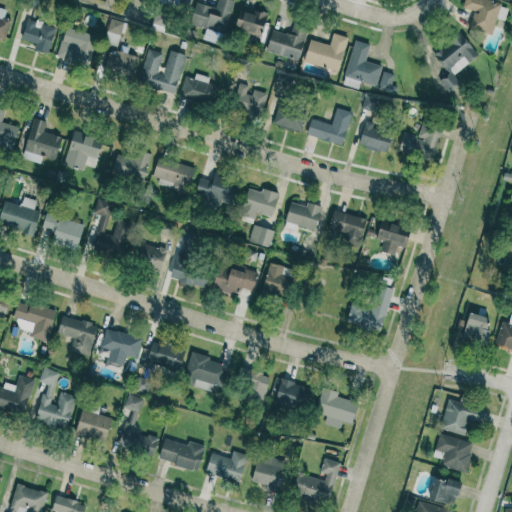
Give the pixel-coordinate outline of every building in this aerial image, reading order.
[(191,0),(159,0),(159,2),(189,10),(191,0)] [(469,29),(492,35),(500,3),(490,0),(464,0),(462,8),(473,11),(469,29)] [(9,20),(3,19),(6,9),(0,7),(0,37),(5,39),(9,20)] [(260,37),(267,16),(240,8),(234,29),(260,37)] [(104,41),(117,45),(123,22),(110,18),(104,41)] [(22,40),(35,43),(34,50),(49,54),(55,26),(26,20),(22,40)] [(299,60),(307,27),(293,23),(290,35),(271,30),(266,51),(299,60)] [(61,41),(56,57),(88,66),(96,37),(81,33),(77,45),(61,41)] [(310,39),(303,62),(338,72),(348,37),(332,33),(329,45),(310,39)] [(477,58),(462,33),(432,51),(448,76),(440,80),(450,97),(462,90),(452,74),(477,58)] [(344,78),(376,85),(381,65),(365,61),(369,44),(353,40),(344,78)] [(104,70),(131,80),(139,59),(112,48),(104,70)] [(169,51),(165,66),(160,65),(163,53),(147,49),(138,84),(175,94),(185,55),(169,51)] [(397,87),(391,85),(394,75),(382,71),(377,90),(395,95),(397,87)] [(209,77),(195,73),(194,79),(185,76),(179,96),(211,105),(217,87),(207,84),(209,77)] [(266,93),(250,89),(250,86),(237,83),(231,110),(261,116),(266,93)] [(273,126),(302,132),(306,111),(277,106),(273,126)] [(19,127),(2,123),(5,109),(0,107),(0,146),(13,150),(19,127)] [(306,136),(343,145),(351,112),(335,108),(332,124),(310,119),(306,136)] [(23,159),(40,163),(41,157),(56,160),(61,136),(44,132),(46,122),(32,119),(23,159)] [(392,133),(372,127),(373,123),(365,121),(358,145),(386,153),(392,133)] [(434,160),(441,129),(421,124),(418,136),(402,132),(398,152),(434,160)] [(62,164),(82,171),(88,156),(96,159),(102,141),(73,132),(62,164)] [(150,153),(136,151),(135,157),(116,154),(112,175),(144,181),(150,153)] [(189,190),(194,166),(157,158),(152,181),(189,190)] [(238,184),(213,178),(212,181),(198,178),(192,202),(219,209),(221,201),(233,204),(238,184)] [(261,192),(248,188),(239,218),(253,222),(255,213),(271,217),(278,194),(262,189),(261,192)] [(0,225),(33,234),(40,211),(34,209),(36,201),(23,197),(21,205),(4,201),(0,214),(0,225)] [(101,216),(90,249),(120,259),(132,223),(117,218),(112,235),(103,233),(112,206),(97,200),(93,213),(101,216)] [(314,231),(321,207),(306,202),(305,206),(291,202),(283,227),(295,230),(296,226),(314,231)] [(365,218),(332,211),(328,229),(344,232),(342,244),(359,247),(365,218)] [(83,223),(45,214),(42,228),(54,231),(51,244),(77,250),(83,223)] [(375,239),(383,241),(380,251),(394,256),(397,246),(404,248),(410,228),(381,219),(375,239)] [(248,242),(269,247),(274,230),(253,225),(248,242)] [(159,272),(166,249),(141,242),(134,265),(159,272)] [(168,278),(204,289),(210,268),(174,258),(168,278)] [(283,266),(269,263),(261,291),(286,298),(292,277),(281,274),(283,266)] [(219,264),(212,288),(237,296),(240,288),(252,292),(258,272),(231,264),(230,268),(219,264)] [(346,324),(382,332),(391,288),(376,285),(371,305),(351,301),(346,324)] [(0,316),(5,317),(9,295),(0,293),(0,316)] [(55,311),(17,301),(13,318),(17,319),(15,328),(31,332),(29,337),(48,342),(55,311)] [(486,344),(489,316),(466,314),(463,342),(486,344)] [(511,315),(510,315),(508,324),(501,321),(494,346),(511,350),(511,315)] [(57,334),(73,338),(70,351),(89,355),(97,324),(61,316),(57,334)] [(142,338),(105,328),(100,348),(110,350),(107,361),(123,366),(126,355),(137,357),(142,338)] [(191,353),(182,383),(211,392),(213,384),(222,387),(229,365),(191,353)] [(58,371),(42,367),(39,382),(45,384),(35,423),(66,431),(75,396),(59,392),(56,405),(50,404),(58,371)] [(262,403),(270,376),(240,367),(235,384),(247,388),(244,398),(262,403)] [(33,379),(18,375),(15,385),(4,383),(3,388),(0,387),(0,408),(24,415),(33,379)] [(274,402),(306,410),(311,387),(280,380),(274,402)] [(353,424),(357,402),(337,398),(338,391),(321,388),(316,413),(326,415),(324,425),(340,428),(342,422),(353,424)] [(120,422),(135,426),(142,398),(127,394),(120,422)] [(464,435),(468,424),(478,427),(483,409),(448,399),(439,428),(464,435)] [(106,441),(111,416),(80,410),(76,435),(106,441)] [(134,431),(135,428),(126,424),(118,446),(152,457),(158,439),(134,431)] [(433,455),(442,458),(440,466),(465,473),(473,443),(439,434),(433,455)] [(186,445),(164,438),(158,460),(197,471),(204,446),(188,441),(186,445)] [(210,452),(205,473),(239,482),(247,455),(232,451),(230,458),(210,452)] [(251,484),(279,490),(285,461),(263,456),(262,463),(256,462),(251,484)] [(338,462),(323,459),(319,477),(297,472),(293,491),(304,494),(302,499),(328,505),(338,462)] [(455,505),(459,483),(434,478),(429,500),(455,505)] [(41,511),(46,491),(15,484),(10,508),(19,511),(18,511),(41,511)] [(82,511),(85,503),(55,496),(52,510),(60,511),(82,511)] [(451,511),(452,511),(418,501),(414,511),(451,511)]
